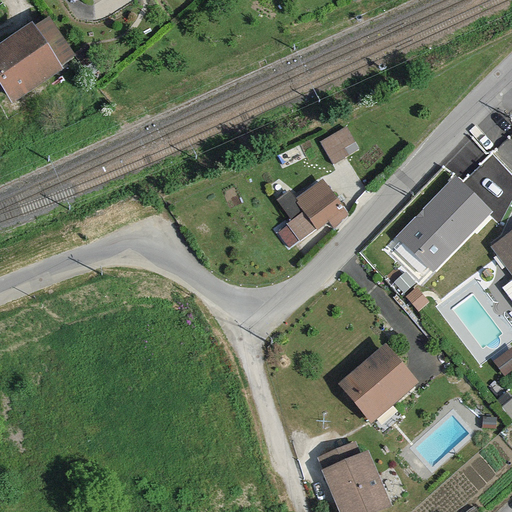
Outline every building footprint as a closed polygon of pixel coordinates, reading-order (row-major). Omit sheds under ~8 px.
[(34,30),(59,68),(76,57),(50,20),(34,30)] [(59,68),(34,30),(0,53),(0,69),(1,72),(0,72),(0,86),(2,90),(10,85),(17,95),(59,68)] [(347,131),(323,145),(334,166),(348,158),(344,151),(355,145),(347,131)] [(438,270),(497,210),(459,173),(399,233),(438,270)] [(333,198),(328,201),(325,198),(309,209),(311,213),(290,228),(301,244),(344,214),(333,198)] [(399,239),(394,245),(430,276),(435,270),(399,239)] [(511,265),(511,241),(501,250),(511,265)] [(312,254),(307,250),(301,256),(305,261),(312,254)] [(511,277),(511,265),(501,250),(495,254),(511,277)] [(511,283),(502,290),(511,303),(511,283)] [(383,351),(345,384),(369,414),(386,398),(389,401),(411,382),(383,351)] [(353,445),(320,459),(342,511),(370,511),(385,506),(365,458),(359,460),(353,445)]
